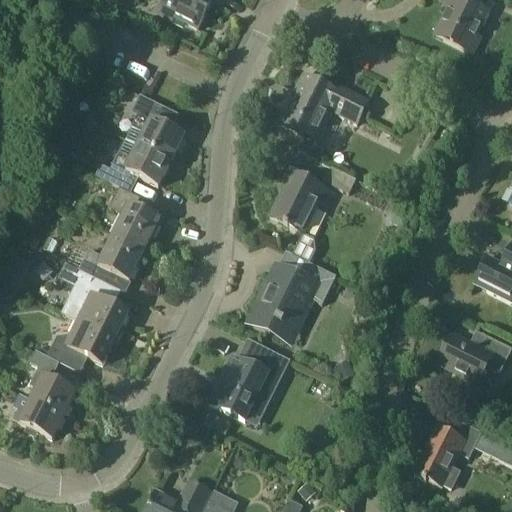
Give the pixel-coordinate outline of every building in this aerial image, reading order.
[(198,34),(212,7),(198,0),(166,0),(157,18),(172,26),(174,22),(198,34)] [(468,55),(487,16),(474,10),(478,0),(451,0),(447,9),(449,10),(435,39),(468,55)] [(314,85),(301,78),(292,98),(294,99),(280,128),(305,141),(299,153),(318,162),(322,153),(314,149),(331,115),(356,128),(368,105),(317,80),(314,85)] [(138,151),(170,167),(182,142),(158,130),(164,118),(139,105),(132,118),(139,121),(134,132),(145,137),(138,151)] [(125,144),(119,157),(110,175),(103,171),(98,181),(131,198),(139,182),(157,192),(170,167),(138,151),(125,144)] [(349,197),(356,184),(331,171),(324,185),(349,197)] [(326,212),(333,197),(292,177),(270,223),(302,238),(317,207),(326,212)] [(113,240),(143,255),(158,225),(128,210),(113,240)] [(128,286),(143,255),(113,240),(101,263),(88,257),(80,274),(120,295),(122,296),(128,286)] [(511,248),(502,268),(487,261),(474,289),(511,307),(511,309),(511,248)] [(120,295),(80,274),(79,276),(66,270),(59,284),(81,295),(79,301),(89,306),(78,326),(114,344),(127,320),(111,312),(120,295)] [(9,274),(3,287),(17,295),(24,281),(9,274)] [(293,340),(315,294),(283,278),(260,324),(293,340)] [(137,283),(133,292),(150,299),(154,291),(137,283)] [(3,287),(0,293),(0,302),(14,301),(17,295),(3,287)] [(101,369),(114,344),(78,326),(73,337),(58,340),(47,363),(60,369),(79,379),(88,362),(101,369)] [(511,354),(484,340),(477,353),(454,340),(439,370),(476,388),(485,370),(500,378),(511,354)] [(38,351),(36,357),(46,362),(49,357),(38,351)] [(208,408),(226,418),(244,427),(267,381),(276,386),(287,365),(261,351),(250,371),(236,364),(223,391),(218,388),(208,408)] [(60,369),(47,363),(37,358),(32,367),(41,371),(31,391),(37,394),(31,406),(63,422),(74,399),(62,392),(65,385),(55,380),(60,369)] [(63,422),(31,406),(21,401),(15,412),(20,415),(15,427),(51,445),(63,422)] [(209,418),(204,428),(225,438),(230,428),(209,418)] [(468,464),(481,438),(457,426),(450,439),(437,433),(413,479),(441,493),(442,490),(451,495),(461,476),(451,471),(458,459),(468,464)] [(314,433),(309,443),(325,451),(329,441),(314,433)] [(511,471),(511,469),(511,454),(505,451),(498,465),(511,471)] [(202,511),(211,495),(189,484),(177,507),(157,496),(148,511),(202,511)] [(234,511),(237,507),(215,496),(206,511),(234,511)]
